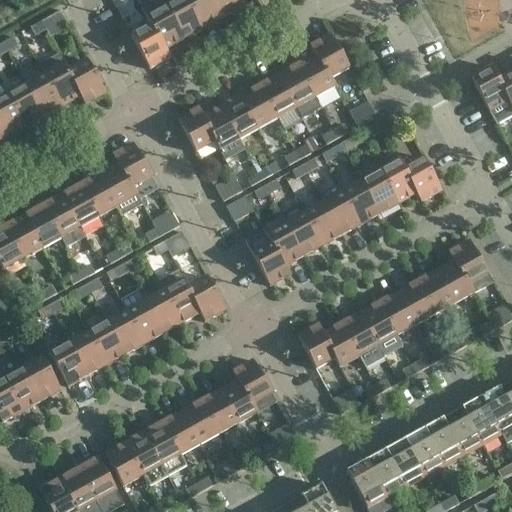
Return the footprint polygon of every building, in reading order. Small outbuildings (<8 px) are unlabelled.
[(139,11),(149,28),(151,27),(165,53),(166,52),(183,43),(164,9),(159,0),(139,11)] [(179,0),(164,9),(183,43),(202,32),(183,0),(179,0)] [(183,0),(202,32),(221,22),(208,0),(183,0)] [(208,0),(221,22),(240,11),(233,0),(208,0)] [(233,0),(240,11),(259,0),(233,0)] [(41,24),(46,33),(49,40),(69,29),(64,21),(60,13),(41,24)] [(35,39),(46,33),(41,24),(30,30),(35,39)] [(131,38),(150,72),(171,60),(166,52),(165,53),(151,27),(149,28),(131,38)] [(310,48),(314,56),(315,55),(329,81),(330,80),(350,70),(330,36),(310,48)] [(13,39),(2,46),(7,54),(18,48),(13,39)] [(297,66),(316,100),(335,89),(330,80),(329,81),(315,55),(314,56),(297,66)] [(62,108),(80,98),(82,97),(69,73),(63,64),(62,64),(58,57),(41,67),(45,74),(43,75),(62,108)] [(82,97),(80,98),(85,108),(106,97),(87,63),(69,73),(82,97)] [(278,76),(297,111),(303,120),(321,110),(316,100),(297,66),(278,76)] [(490,70),(511,110),(511,73),(498,82),(491,69),(490,70)] [(511,111),(511,110),(490,70),(470,81),(472,84),(488,114),(507,104),(511,111)] [(25,85),(43,119),(62,108),(43,75),(25,85)] [(259,87),(278,121),(277,122),(283,133),(285,133),(302,123),(296,111),(297,111),(278,76),(259,87)] [(6,96),(25,129),(43,119),(25,85),(6,96)] [(240,97),(260,132),(277,122),(278,121),(259,87),(240,97)] [(0,129),(6,140),(25,129),(6,96),(4,97),(0,89),(0,129)] [(221,108),(241,142),(260,132),(240,97),(221,108)] [(348,115),(357,130),(376,120),(372,112),(368,104),(348,115)] [(218,143),(217,144),(222,153),(221,153),(226,162),(245,151),(241,142),(221,108),(204,117),(203,118),(218,143)] [(197,154),(217,144),(218,143),(203,118),(204,117),(200,110),(179,122),(197,154)] [(378,125),(383,134),(388,141),(407,131),(401,121),(397,114),(378,125)] [(373,140),(383,134),(378,125),(368,131),(373,140)] [(332,133),(337,141),(348,135),(344,127),(332,133)] [(321,139),(326,147),(337,141),(332,133),(321,139)] [(351,140),(340,146),(345,156),(356,149),(351,140)] [(112,157),(117,166),(118,165),(131,190),(133,189),(139,201),(157,192),(150,180),(151,179),(133,145),(112,157)] [(340,146),(329,152),(334,162),(345,156),(340,146)] [(295,154),(299,162),(311,156),(306,147),(295,154)] [(284,160),(288,168),(299,162),(295,154),(284,160)] [(420,204),(422,203),(441,192),(423,159),(404,170),(402,170),(417,196),(416,196),(420,204)] [(313,161),(302,167),(307,177),(318,170),(313,161)] [(399,206),(416,196),(417,196),(402,170),(404,170),(399,162),(380,173),(399,206)] [(117,166),(100,175),(118,208),(117,208),(121,217),(141,205),(139,201),(133,189),(131,190),(118,165),(117,166)] [(302,167),(291,174),(296,183),(307,177),(302,167)] [(257,175),(262,183),(273,177),(268,168),(257,175)] [(361,184),(380,217),(399,206),(380,173),(361,184)] [(100,175),(81,185),(99,218),(117,208),(118,208),(100,175)] [(246,181),(250,189),(262,183),(257,175),(246,181)] [(233,178),(215,189),(219,197),(223,204),(242,194),(233,178)] [(276,182),(265,188),(270,197),(281,191),(276,182)] [(342,194),(361,227),(380,217),(361,184),(342,194)] [(81,185),(62,196),(80,229),(99,218),(81,185)] [(265,188),(253,195),(258,204),(270,197),(265,188)] [(323,205),(342,238),(361,227),(342,194),(323,205)] [(62,196),(43,206),(61,239),(67,249),(86,239),(80,229),(62,196)] [(230,218),(235,226),(254,215),(245,200),(226,210),(230,218)] [(280,215),(286,226),(304,259),(324,248),(305,215),(299,205),(280,215)] [(305,215),(324,248),(342,238),(323,205),(305,215)] [(43,206),(24,217),(43,249),(61,239),(43,206)] [(151,224),(155,231),(160,239),(179,229),(175,221),(170,213),(151,224)] [(24,217),(6,227),(24,260),(43,249),(24,217)] [(272,244),(286,269),(287,268),(304,259),(286,226),(266,237),(271,245),(272,244)] [(24,260),(6,227),(0,230),(0,265),(3,271),(24,260)] [(144,237),(149,245),(160,239),(155,231),(144,237)] [(286,269),(272,244),(271,245),(266,237),(264,232),(244,243),(270,288),(291,277),(292,276),(287,268),(286,269)] [(163,245),(168,254),(171,260),(190,250),(186,242),(182,234),(163,245)] [(467,288),(468,287),(487,277),(469,243),(447,255),(452,265),(453,264),(467,288)] [(157,260),(168,254),(163,245),(152,251),(157,260)] [(116,252),(121,261),(132,255),(127,246),(116,252)] [(121,261),(116,252),(105,258),(110,267),(121,261)] [(135,260),(124,266),(129,275),(140,268),(135,260)] [(472,295),(468,287),(467,288),(453,264),(452,265),(435,274),(453,306),(472,295)] [(124,266),(113,272),(118,281),(129,275),(124,266)] [(90,267),(78,273),(83,282),(94,276),(90,267)] [(158,283),(163,292),(181,325),(199,315),(200,314),(187,289),(188,289),(178,272),(158,283)] [(67,279),(72,288),(83,282),(78,273),(67,279)] [(416,284),(434,316),(453,306),(435,274),(416,284)] [(200,314),(199,315),(204,323),(225,311),(206,279),(188,289),(187,289),(200,314)] [(97,281),(86,287),(91,296),(102,290),(97,281)] [(397,295),(415,327),(434,316),(416,284),(397,295)] [(86,287),(75,293),(80,302),(91,296),(86,287)] [(41,294),(46,303),(57,297),(52,288),(41,294)] [(163,292),(144,302),(163,335),(181,325),(163,292)] [(120,304),(125,313),(144,346),(163,335),(144,302),(139,293),(120,304)] [(30,300),(34,309),(46,303),(41,294),(30,300)] [(378,305),(396,337),(415,327),(397,295),(378,305)] [(60,302),(48,308),(53,317),(64,310),(60,302)] [(359,316),(377,348),(383,358),(402,347),(396,337),(378,305),(359,316)] [(485,317),(489,324),(494,333),(511,322),(511,321),(508,314),(506,310),(504,307),(485,317)] [(48,308),(37,314),(42,323),(53,317),(48,308)] [(125,313),(106,323),(125,356),(144,346),(125,313)] [(0,316),(0,327),(10,322),(5,314),(0,316)] [(340,326),(358,358),(364,369),(383,358),(377,348),(359,316),(340,326)] [(106,323),(88,333),(106,366),(125,356),(106,323)] [(478,330),(483,339),(494,333),(489,324),(478,330)] [(315,372),(336,361),(322,336),(323,335),(318,325),(296,337),(315,372)] [(336,361),(340,368),(358,358),(340,326),(323,335),(322,336),(336,361)] [(13,328),(2,334),(6,342),(18,336),(13,328)] [(88,333),(69,344),(87,377),(106,366),(88,333)] [(450,346),(455,355),(466,348),(461,340),(450,346)] [(87,377),(69,344),(49,354),(68,387),(87,377)] [(439,352),(444,361),(455,355),(450,346),(439,352)] [(21,371),(39,404),(60,393),(41,360),(21,371)] [(412,367),(417,375),(428,369),(424,361),(412,367)] [(231,374),(236,383),(237,382),(251,407),(252,407),(257,415),(276,404),(271,396),(252,363),(231,374)] [(401,373),(406,382),(417,375),(412,367),(401,373)] [(2,381),(20,415),(39,404),(21,371),(2,381)] [(0,382),(0,425),(20,415),(2,381),(0,382)] [(219,392),(238,426),(257,415),(252,407),(251,407),(237,382),(236,383),(219,392)] [(375,388),(379,396),(390,390),(386,382),(375,388)] [(511,382),(499,390),(511,413),(511,382)] [(364,394),(368,402),(379,396),(375,388),(364,394)] [(511,413),(499,390),(480,400),(501,438),(511,432),(511,413)] [(351,391),(332,402),(337,411),(340,418),(360,407),(351,391)] [(200,403),(219,436),(238,426),(219,392),(200,403)] [(480,400),(461,411),(482,449),(501,438),(480,400)] [(181,413),(200,447),(219,436),(200,403),(181,413)] [(461,411),(442,421),(463,459),(482,449),(461,411)] [(162,424),(181,457),(200,447),(181,413),(162,424)] [(442,421),(423,432),(444,470),(463,459),(442,421)] [(143,434),(162,468),(167,478),(186,467),(181,457),(162,424),(143,434)] [(269,437),(273,444),(277,452),(286,448),(295,442),(296,442),(293,435),(288,426),(269,437)] [(423,432),(404,443),(425,481),(444,470),(423,432)] [(124,445),(143,478),(148,488),(167,478),(162,468),(143,434),(124,445)] [(404,443),(385,453),(406,491),(425,481),(404,443)] [(262,450),(267,458),(277,452),(273,444),(262,450)] [(104,456),(123,489),(143,478),(124,445),(104,456)] [(385,453),(366,464),(387,502),(406,491),(385,453)] [(98,459),(77,470),(96,504),(99,511),(114,511),(123,507),(98,459)] [(234,465),(239,474),(250,468),(245,459),(234,465)] [(346,475),(366,511),(384,511),(391,509),(387,502),(366,464),(346,475)] [(223,471),(227,480),(239,474),(234,465),(223,471)] [(511,465),(501,472),(506,481),(511,477),(511,465)] [(77,470),(58,481),(74,511),(99,511),(96,504),(77,470)] [(492,477),(478,485),(483,494),(497,486),(492,477)] [(196,486),(201,495),(212,488),(207,480),(196,486)] [(74,511),(58,481),(38,491),(49,511),(74,511)] [(478,485),(463,493),(468,502),(483,494),(478,485)] [(185,492),(190,501),(201,495),(196,486),(185,492)] [(335,511),(322,488),(302,499),(309,511),(335,511)] [(500,493),(486,501),(492,510),(506,503),(500,493)] [(440,506),(442,511),(449,511),(459,507),(454,498),(440,506)] [(309,511),(302,499),(283,509),(284,511),(309,511)] [(159,507),(161,511),(169,511),(174,509),(169,501),(159,507)] [(473,508),(474,511),(488,511),(492,510),(486,501),(473,508)]
